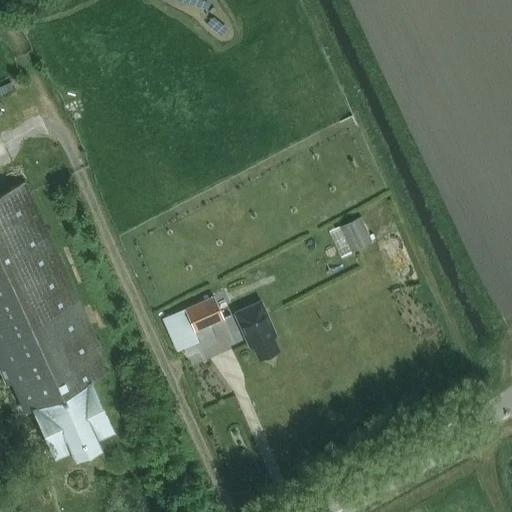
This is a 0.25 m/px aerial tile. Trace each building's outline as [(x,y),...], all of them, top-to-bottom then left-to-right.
[(0,86),(0,94),(13,89),(10,82),(0,86)] [(98,356),(101,349),(24,181),(0,192),(0,371),(6,384),(11,381),(25,411),(33,407),(54,453),(71,445),(74,452),(97,442),(94,434),(111,427),(90,381),(105,374),(97,357),(98,356)] [(362,216),(340,226),(342,231),(352,252),(374,242),(362,216)] [(213,295),(184,308),(195,332),(224,319),(213,295)] [(258,358),(279,349),(273,336),(276,335),(261,300),(234,312),(249,346),(253,345),(258,358)]
